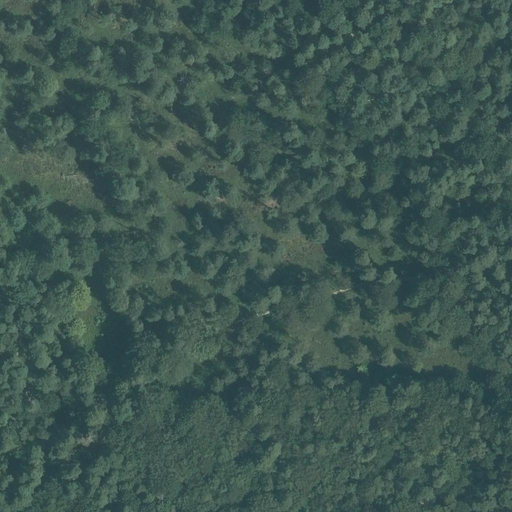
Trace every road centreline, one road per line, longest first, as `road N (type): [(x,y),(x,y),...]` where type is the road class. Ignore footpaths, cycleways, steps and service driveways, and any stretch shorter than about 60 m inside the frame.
road 1 (track): [(511,367),(459,334),(395,273),(330,180),(308,164),(158,123),(61,127),(0,114)]
road 2 (track): [(0,297),(22,344),(7,438),(14,511)]
road 3 (track): [(452,0),(511,137)]
